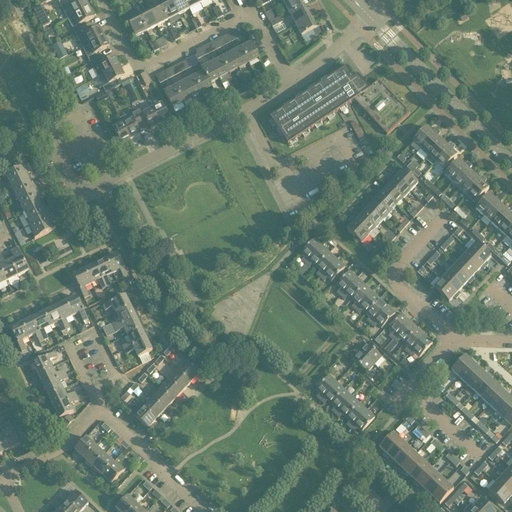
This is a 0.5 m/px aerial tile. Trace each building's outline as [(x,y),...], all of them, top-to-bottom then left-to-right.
[(68,20),(89,9),(85,0),(84,0),(75,5),(72,0),(60,0),(58,1),(68,20)] [(189,10),(183,0),(172,0),(171,1),(178,16),(189,10)] [(199,4),(197,0),(183,0),(189,10),(199,4)] [(304,8),(300,0),(293,0),(284,5),(290,16),(304,8)] [(171,1),(160,7),(167,21),(178,16),(171,1)] [(42,6),(35,9),(43,27),(50,24),(42,6)] [(167,21),(160,7),(149,12),(157,27),(167,21)] [(310,19),(304,8),(290,16),(295,26),(310,19)] [(89,9),(68,20),(75,35),(86,29),(83,24),(94,18),(95,17),(96,15),(92,10),(90,9),(89,9)] [(149,12),(139,18),(146,32),(157,27),(149,12)] [(274,21),(270,12),(265,15),(269,23),(270,23),(272,28),(277,26),(274,21)] [(146,32),(139,18),(128,23),(135,38),(146,32)] [(319,36),(310,19),(295,26),(301,37),(311,32),(314,38),(319,36)] [(86,29),(75,35),(83,50),(105,38),(100,29),(89,35),(86,29)] [(105,38),(83,50),(91,64),(101,59),(98,53),(109,48),(105,38)] [(251,44),(240,50),(248,64),(258,59),(251,44)] [(240,50),(231,55),(238,69),(248,64),(240,50)] [(231,55),(221,60),(228,75),(238,69),(231,55)] [(104,64),(101,59),(91,64),(98,78),(103,76),(103,77),(120,68),(115,58),(104,64)] [(228,75),(221,60),(211,65),(219,80),(228,75)] [(219,80),(211,65),(201,70),(203,73),(209,85),(219,80)] [(120,68),(103,77),(107,86),(103,88),(105,93),(106,94),(106,93),(116,88),(113,83),(125,77),(120,68)] [(280,134),(285,142),(288,146),(354,101),(387,136),(410,114),(378,81),(369,89),(361,80),(357,84),(354,79),(346,68),(270,119),(280,134)] [(145,73),(140,76),(145,86),(150,83),(145,73)] [(203,73),(193,78),(203,98),(214,93),(211,88),(209,85),(203,73)] [(258,73),(254,75),(260,87),(269,82),(266,77),(262,79),(258,73)] [(193,78),(184,83),(191,98),(200,94),(203,98),(193,78)] [(184,83),(174,88),(181,103),(191,98),(184,83)] [(129,84),(122,88),(133,108),(140,104),(129,84)] [(181,103),(174,88),(164,94),(171,109),(181,103)] [(82,89),(76,92),(80,101),(86,98),(82,89)] [(106,94),(105,93),(96,99),(98,104),(109,99),(106,93),(106,94)] [(151,108),(161,126),(169,121),(160,104),(151,108)] [(161,126),(151,108),(142,113),(138,106),(133,109),(140,122),(145,120),(151,131),(161,126)] [(128,115),(120,119),(131,141),(140,136),(135,125),(140,122),(133,109),(127,112),(128,115)] [(131,141),(120,119),(119,120),(116,122),(119,126),(113,129),(122,146),(131,141)] [(420,150),(437,131),(435,130),(431,133),(425,128),(412,143),(420,150)] [(437,131),(420,150),(427,157),(441,143),(435,137),(439,133),(437,131)] [(441,143),(427,157),(435,164),(452,146),(450,143),(446,147),(441,143)] [(452,146),(435,164),(442,172),(456,157),(450,152),(454,148),(452,146)] [(400,156),(397,159),(402,165),(406,161),(400,156)] [(451,183),(469,165),(466,163),(463,166),(457,161),(444,176),(451,183)] [(412,173),(418,167),(413,162),(406,168),(412,173)] [(469,165),(451,183),(458,190),(472,175),(467,171),(471,166),(469,165)] [(10,191),(31,180),(28,176),(32,174),(28,166),(4,178),(10,191)] [(418,167),(412,173),(418,179),(421,175),(416,171),(419,167),(418,167)] [(393,173),(391,175),(409,192),(416,184),(402,170),(397,176),(393,173)] [(409,192),(391,175),(389,177),(393,181),(388,185),(402,199),(409,192)] [(472,175),(458,190),(466,197),(484,179),(481,177),(478,180),(472,175)] [(484,179),(466,197),(474,205),(488,190),(483,185),(486,181),(484,179)] [(31,180),(10,191),(16,203),(41,191),(37,183),(33,185),(31,180)] [(429,189),(432,186),(426,181),(423,184),(429,189)] [(402,199),(388,185),(382,191),(379,188),(377,190),(395,207),(402,199)] [(432,186),(429,189),(439,198),(442,195),(432,186)] [(378,196),(373,200),(388,214),(389,214),(392,217),(395,215),(391,211),(395,207),(377,190),(375,192),(378,196)] [(41,191),(16,203),(22,216),(43,205),(41,200),(45,199),(41,191)] [(482,217),(500,199),(497,197),(494,200),(488,195),(475,210),(482,217)] [(430,196),(424,201),(428,204),(433,199),(430,196)] [(502,201),(500,199),(482,217),(490,224),(504,210),(499,205),(502,201)] [(388,214),(373,200),(369,206),(365,202),(363,204),(381,222),(388,214)] [(454,207),(448,201),(445,204),(452,210),(454,207)] [(381,222),(363,204),(361,207),(364,211),(360,216),(374,229),(381,222)] [(412,208),(418,214),(423,208),(420,205),(418,208),(413,204),(410,207),(412,208)] [(43,205),(22,216),(28,228),(53,216),(49,208),(45,210),(43,205)] [(418,214),(412,208),(408,213),(410,216),(413,219),(418,214)] [(504,210),(490,224),(498,231),(511,215),(511,210),(509,214),(504,210)] [(460,212),(457,215),(463,221),(460,224),(466,229),(468,226),(463,220),(466,217),(460,212)] [(511,215),(498,231),(505,238),(511,230),(511,215)] [(57,223),(53,216),(28,228),(35,241),(55,230),(53,225),(57,223)] [(351,217),(349,220),(367,237),(374,229),(360,216),(355,221),(351,217)] [(367,237),(349,220),(347,222),(350,225),(345,231),(360,245),(367,237)] [(401,226),(404,229),(410,223),(406,220),(405,221),(404,220),(402,220),(398,223),(401,226)] [(459,229),(452,236),(456,240),(463,232),(459,229)] [(19,232),(14,235),(15,235),(16,239),(21,247),(25,245),(19,232)] [(382,237),(390,244),(395,238),(389,232),(387,232),(382,237)] [(456,240),(452,236),(445,244),(449,247),(456,240)] [(479,236),(476,239),(482,244),(485,241),(479,236)] [(390,244),(382,237),(382,238),(382,240),(382,241),(382,243),(383,245),(382,246),(385,249),(390,244)] [(304,265),(321,247),(313,239),(299,255),(303,258),(300,261),(304,265)] [(449,247),(445,244),(440,249),(444,252),(449,247)] [(468,251),(485,267),(487,265),(485,263),(491,257),(476,244),(468,251)] [(491,253),(494,249),(489,244),(486,248),(491,253)] [(328,253),(321,247),(304,265),(305,266),(306,266),(308,269),(311,265),(314,268),(328,253)] [(500,255),(494,249),(491,253),(497,258),(500,255)] [(15,260),(10,263),(18,277),(29,272),(18,250),(11,253),(15,260)] [(378,251),(373,256),(376,259),(381,253),(378,251)] [(485,267),(468,251),(461,259),(476,273),(481,268),(483,270),(485,267)] [(328,253),(314,268),(318,272),(315,275),(319,279),(336,260),(328,253)] [(431,259),(434,262),(440,256),(436,253),(431,259)] [(106,260),(113,275),(120,272),(124,280),(128,278),(117,255),(106,260)] [(18,277),(10,263),(5,265),(1,257),(0,258),(0,269),(7,283),(18,277)] [(434,262),(431,259),(426,264),(430,267),(434,262)] [(461,259),(454,266),(471,282),(473,280),(471,278),(476,273),(461,259)] [(504,259),(501,262),(507,267),(510,264),(504,259)] [(113,275),(106,260),(95,266),(107,288),(110,287),(107,278),(113,275)] [(344,268),(336,260),(319,279),(323,282),(326,279),(330,283),(344,268)] [(95,266),(84,271),(92,286),(98,282),(102,291),(107,288),(95,266)] [(305,266),(297,274),(301,277),(309,269),(308,269),(306,266),(305,266)] [(471,282),(454,266),(447,274),(462,288),(467,282),(469,284),(471,282)] [(422,268),(417,274),(421,277),(425,272),(422,268)] [(92,286),(84,271),(73,277),(84,299),(89,297),(85,289),(92,286)] [(339,297),(356,279),(349,272),(334,287),(338,291),(335,294),(339,297)] [(462,288),(447,274),(440,282),(457,297),(459,294),(457,293),(462,288)] [(364,286),(356,279),(339,297),(343,301),(346,298),(350,301),(364,286)] [(457,297),(440,282),(433,289),(447,303),(453,297),(455,299),(457,297)] [(364,286),(350,301),(353,305),(350,308),(354,311),(371,293),(364,286)] [(371,293),(354,311),(358,315),(361,312),(364,315),(379,300),(371,293)] [(117,315),(131,308),(125,297),(103,308),(105,312),(113,308),(117,315)] [(77,298),(66,304),(73,318),(79,315),(83,323),(85,326),(89,324),(77,298)] [(379,300),(364,315),(368,319),(365,322),(369,325),(386,307),(379,300)] [(66,304),(55,309),(66,331),(70,329),(66,321),(73,318),(66,304)] [(386,307),(369,325),(370,326),(367,329),(371,332),(377,326),(380,329),(394,314),(386,307)] [(133,313),(131,308),(117,315),(120,322),(112,326),(114,330),(139,318),(136,311),(133,313)] [(66,331),(55,309),(44,314),(51,329),(57,326),(61,334),(66,331)] [(44,314),(33,320),(44,342),(48,340),(45,332),(51,329),(44,314)] [(392,341),(409,323),(401,315),(387,330),(391,334),(388,337),(392,341)] [(142,324),(139,318),(114,330),(116,334),(124,330),(128,337),(142,330),(139,325),(142,324)] [(44,342),(33,320),(22,325),(29,340),(36,336),(40,344),(39,344),(41,348),(46,346),(44,342)] [(409,323),(392,341),(396,345),(399,341),(403,344),(416,330),(409,323)] [(29,340),(22,325),(11,331),(22,353),(26,351),(22,343),(29,340)] [(142,330),(128,337),(131,344),(123,348),(125,352),(147,341),(142,330)] [(416,330),(403,344),(406,348),(403,351),(407,355),(424,336),(416,330)] [(424,336),(407,355),(411,358),(414,355),(418,359),(432,344),(424,336)] [(152,352),(147,341),(125,352),(127,356),(135,352),(138,359),(152,352)] [(355,349),(373,366),(381,358),(366,344),(362,348),(359,345),(355,349)] [(170,348),(164,355),(167,358),(173,351),(170,348)] [(373,366),(355,349),(351,353),(355,356),(351,360),(366,374),(373,366)] [(26,354),(18,358),(20,363),(28,359),(26,354)] [(39,376),(53,369),(49,363),(58,359),(55,354),(33,365),(39,376)] [(155,363),(152,366),(156,369),(159,367),(164,371),(169,365),(161,357),(155,363)] [(459,379),(475,362),(472,360),(471,362),(465,357),(451,372),(459,379)] [(477,364),(475,362),(459,379),(466,386),(480,371),(475,366),(477,364)] [(177,372),(190,384),(199,375),(186,363),(177,372)] [(156,369),(152,366),(146,373),(150,376),(156,369)] [(56,376),(53,369),(39,376),(44,387),(66,376),(64,372),(56,376)] [(485,376),(480,371),(466,386),(474,393),(490,376),(487,374),(485,376)] [(190,384),(177,372),(169,382),(182,393),(190,384)] [(144,375),(138,382),(141,385),(147,378),(144,375)] [(66,376),(44,387),(49,398),(63,391),(60,385),(68,381),(66,376)] [(492,378),(490,376),(474,393),(481,400),(495,385),(490,380),(492,378)] [(314,385),(317,388),(325,380),(322,377),(314,385)] [(319,402),(336,384),(328,377),(325,380),(317,388),(315,391),(318,396),(316,399),(319,402)] [(169,382),(160,391),(173,403),(182,393),(169,382)] [(136,384),(130,391),(133,394),(139,387),(136,384)] [(343,391),(336,384),(319,402),(324,406),(326,403),(330,406),(343,391)] [(500,390),(495,385),(481,400),(489,407),(505,390),(502,388),(500,390)] [(439,386),(436,389),(441,394),(444,391),(439,386)] [(507,392),(505,390),(489,407),(496,414),(510,399),(505,394),(507,392)] [(67,398),(63,391),(49,398),(55,409),(77,398),(75,394),(67,398)] [(160,391),(152,400),(164,412),(173,403),(160,391)] [(351,398),(343,391),(330,406),(333,409),(330,413),(334,416),(351,398)] [(127,393),(121,400),(124,403),(130,396),(127,393)] [(451,403),(454,400),(449,395),(446,398),(451,403)] [(77,398),(55,409),(60,420),(62,419),(63,423),(61,426),(66,431),(74,422),(68,416),(74,413),(71,406),(79,402),(77,398)] [(359,405),(351,398),(334,416),(338,420),(342,417),(345,420),(359,405)] [(511,401),(510,399),(496,414),(504,421),(511,412),(511,401)] [(156,421),(143,409),(134,400),(128,406),(138,415),(134,418),(147,430),(156,421)] [(152,400),(143,409),(156,421),(164,412),(152,400)] [(460,405),(454,400),(451,403),(457,408),(460,405)] [(359,405),(345,420),(349,423),(346,426),(350,430),(366,412),(359,405)] [(466,417),(469,414),(464,409),(461,412),(466,417)] [(366,412),(350,430),(354,434),(357,430),(361,434),(374,419),(366,412)] [(476,421),(469,414),(466,417),(473,424),(476,421)] [(409,418),(406,421),(411,426),(414,423),(409,418)] [(484,428),(476,421),(473,424),(481,431),(484,428)] [(1,437),(8,451),(19,445),(18,443),(25,440),(18,426),(12,429),(8,423),(4,425),(8,433),(1,437)] [(104,425),(102,428),(108,434),(111,431),(104,425)] [(417,439),(424,432),(419,427),(416,431),(412,434),(417,439)] [(491,435),(484,428),(481,431),(486,436),(488,438),(491,435)] [(430,438),(424,432),(417,439),(425,446),(431,439),(430,438)] [(113,433),(110,436),(117,442),(120,439),(113,433)] [(386,459),(401,441),(393,434),(380,449),(385,454),(383,456),(386,459)] [(494,437),(491,435),(488,438),(496,445),(499,442),(502,439),(497,434),(494,437)] [(84,460),(96,447),(87,438),(82,444),(82,443),(75,451),(84,460)] [(511,442),(507,438),(502,444),(506,448),(511,442)] [(123,441),(119,445),(126,451),(129,448),(123,441)] [(401,441),(386,459),(387,460),(390,458),(395,463),(409,448),(401,441)] [(436,449),(439,446),(434,441),(431,444),(432,445),(426,451),(430,455),(436,449)] [(439,446),(436,449),(442,455),(445,451),(439,446)] [(96,447),(84,460),(93,468),(105,455),(96,447)] [(416,455),(409,448),(395,463),(400,468),(398,470),(401,472),(416,455)] [(497,457),(494,454),(488,460),(491,463),(497,457)] [(114,464),(105,455),(93,468),(102,477),(114,464)] [(424,462),(416,455),(401,472),(403,474),(405,472),(410,477),(424,462)] [(451,463),(454,460),(449,455),(445,458),(451,463)] [(454,460),(451,463),(456,469),(460,465),(454,460)] [(424,462),(410,477),(415,482),(413,484),(416,486),(431,469),(424,462)] [(114,464),(102,477),(111,485),(123,473),(114,464)] [(483,471),(480,468),(474,475),(478,477),(483,471)] [(439,476),(431,469),(416,486),(418,488),(419,486),(425,491),(439,476)] [(463,469),(460,472),(466,478),(469,474),(463,469)] [(511,470),(510,469),(503,476),(511,484),(511,470)] [(439,476),(425,491),(430,496),(428,498),(430,500),(446,483),(439,476)] [(511,484),(503,476),(497,484),(511,498),(511,484)] [(454,490),(446,483),(430,500),(432,502),(434,500),(440,505),(454,490)] [(146,484),(143,487),(149,493),(152,489),(146,484)] [(511,500),(511,498),(497,484),(489,492),(504,506),(509,500),(511,502),(511,500)] [(61,494),(67,499),(76,490),(71,485),(61,494)] [(464,485),(459,490),(463,494),(464,493),(468,488),(464,485)] [(468,488),(464,493),(468,496),(472,492),(468,488)] [(155,492),(152,495),(158,501),(161,498),(155,492)] [(76,493),(67,502),(77,511),(81,511),(88,504),(76,493)] [(450,500),(454,503),(459,498),(455,495),(450,500)] [(118,511),(130,511),(137,505),(128,496),(116,509),(118,511)] [(164,500),(161,504),(167,510),(170,506),(164,500)] [(454,503),(450,500),(445,506),(449,509),(454,503)] [(494,511),(481,500),(474,508),(478,511),(494,511)] [(77,511),(67,502),(59,511),(77,511)]
